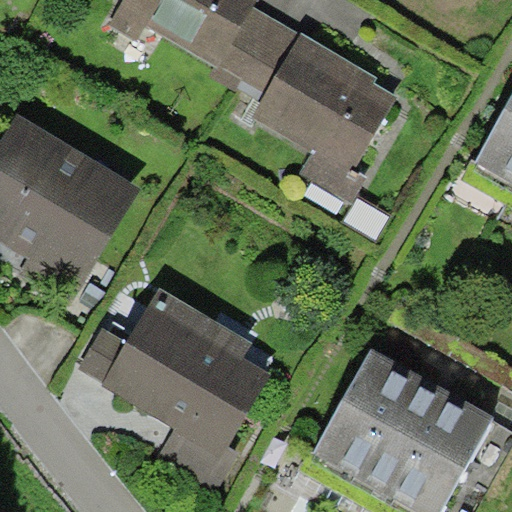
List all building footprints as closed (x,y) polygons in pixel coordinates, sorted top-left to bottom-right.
[(259,0),(122,0),(107,26),(135,43),(144,34),(215,76),(252,12),(259,0)] [(299,40),(252,12),(215,76),(208,89),(255,116),(299,40)] [(395,96),(299,40),(255,116),(249,126),(301,157),(291,175),(354,212),(373,179),(353,167),(395,96)] [(511,86),(465,172),(511,197),(511,86)] [(133,191),(8,115),(0,128),(0,247),(26,263),(20,273),(66,301),(133,191)] [(244,349),(147,291),(92,382),(214,455),(260,378),(235,364),(244,349)] [(400,369),(368,352),(311,455),(414,511),(447,511),(497,423),(464,405),(431,387),(400,369)]
